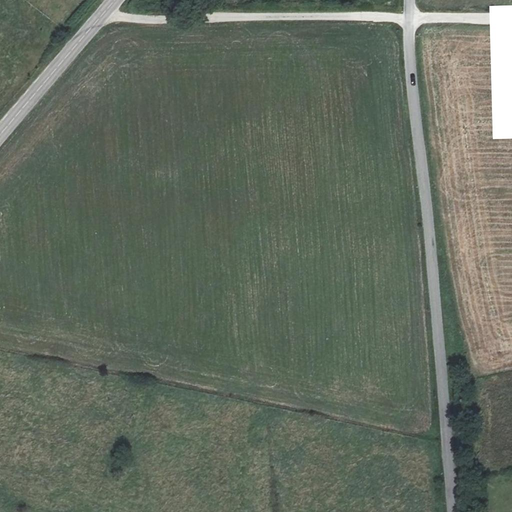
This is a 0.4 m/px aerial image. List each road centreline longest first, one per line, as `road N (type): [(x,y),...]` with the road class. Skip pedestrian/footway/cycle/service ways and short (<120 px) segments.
road 1 (unclassified): [(407,17),(452,511)]
road 2 (track): [(407,17),(103,10)]
road 3 (tertiary): [(112,0),(0,132)]
